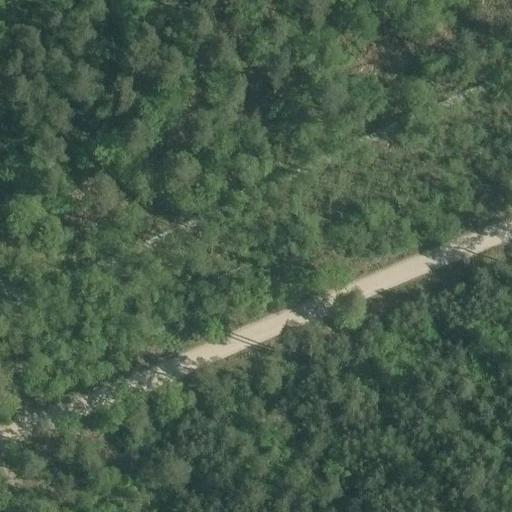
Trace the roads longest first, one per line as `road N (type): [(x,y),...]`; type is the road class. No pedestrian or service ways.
road 1 (track): [(0,439),(511,226)]
road 2 (track): [(0,291),(20,330),(25,429)]
